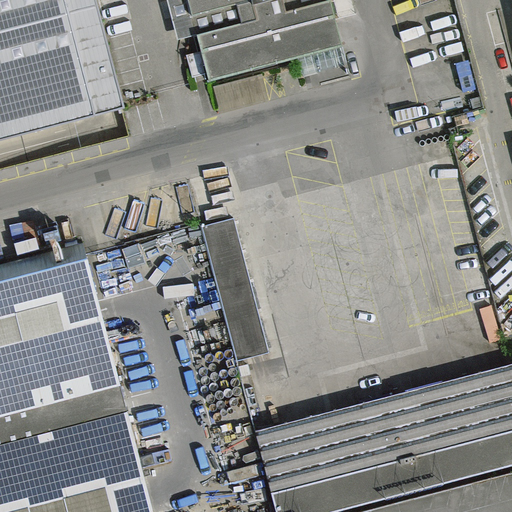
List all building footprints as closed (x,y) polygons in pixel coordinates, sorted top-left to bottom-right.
[(0,0),(0,139),(125,107),(96,0),(0,0)] [(190,0),(167,0),(177,36),(198,31),(190,0)] [(344,47),(331,0),(190,0),(198,31),(203,48),(207,63),(211,82),(344,47)] [(207,63),(203,48),(187,53),(193,74),(204,72),(202,64),(207,63)] [(262,74),(215,86),(221,111),(268,98),(262,74)] [(458,157),(428,165),(439,207),(469,199),(458,157)] [(235,218),(205,227),(240,361),(270,353),(235,218)] [(153,511),(85,243),(0,264),(0,511),(153,511)] [(278,511),(331,511),(511,465),(511,365),(258,431),(278,510),(278,511)]
